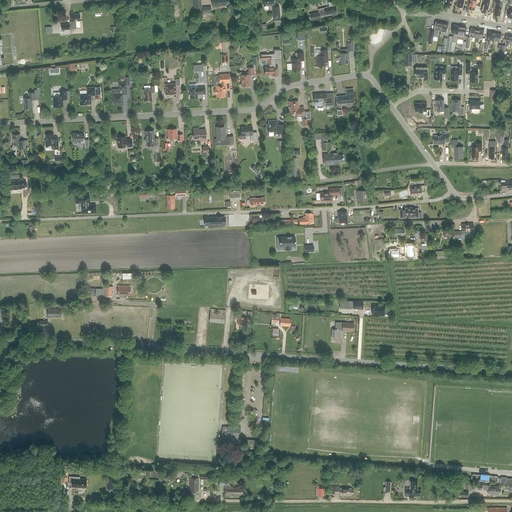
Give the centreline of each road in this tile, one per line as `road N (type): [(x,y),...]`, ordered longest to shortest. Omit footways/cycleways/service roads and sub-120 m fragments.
road 1 (unclassified): [(0,343),(511,375)]
road 2 (residential): [(452,191),(437,200),(355,208),(0,222)]
road 3 (residential): [(511,501),(66,499)]
road 4 (residential): [(0,124),(251,110),(287,87),(362,75),(390,106)]
